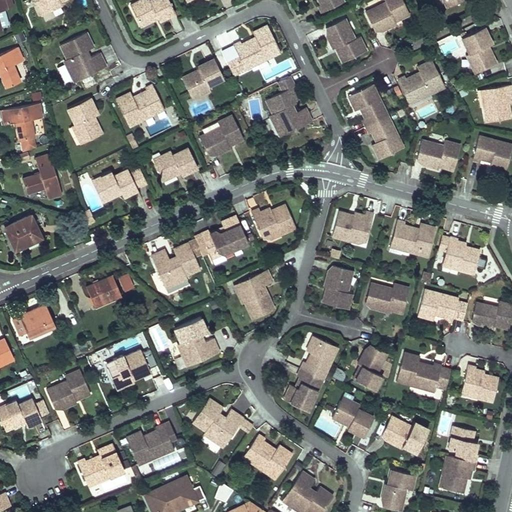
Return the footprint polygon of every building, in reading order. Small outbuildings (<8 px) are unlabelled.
[(11,0),(0,0),(0,29),(1,29),(0,25),(8,23),(4,9),(7,8),(6,7),(13,5),(11,0)] [(33,0),(40,14),(62,4),(60,1),(61,0),(33,0)] [(175,12),(169,0),(138,0),(137,1),(139,5),(131,9),(140,26),(151,20),(149,17),(156,14),(157,17),(159,20),(175,12)] [(322,12),(344,1),(343,0),(323,0),(324,2),(321,4),(318,5),(322,12)] [(365,12),(374,30),(380,27),(382,30),(396,23),(395,21),(393,17),(399,15),(400,18),(409,13),(402,0),(384,0),(385,2),(378,5),(380,9),(372,13),(371,9),(365,12)] [(467,0),(447,8),(450,16),(471,8),(467,0)] [(327,26),(330,32),(327,34),(333,48),(336,47),(339,45),(341,51),(338,52),(343,62),(366,50),(359,36),(355,38),(351,31),(348,33),(344,25),(347,23),(345,17),(327,26)] [(267,25),(252,32),(255,37),(257,41),(252,43),(246,41),(241,43),(240,41),(233,45),(242,64),(249,61),(256,63),(280,51),(267,25)] [(480,71),(497,63),(491,52),(488,53),(485,47),(488,45),(492,43),(484,26),(462,37),(470,53),(466,55),(472,65),(476,63),(480,71)] [(74,82),(106,66),(99,52),(90,57),(86,58),(83,51),(86,50),(93,47),(86,31),(60,44),(67,58),(64,60),(74,82)] [(20,81),(12,64),(23,60),(17,46),(0,53),(0,72),(6,87),(20,81)] [(208,85),(224,78),(214,58),(198,66),(199,69),(201,72),(194,76),(192,72),(182,77),(190,94),(198,90),(200,95),(210,89),(208,85)] [(413,95),(421,98),(445,86),(432,59),(417,66),(419,71),(421,75),(416,77),(411,75),(406,78),(405,76),(397,79),(407,98),(413,95)] [(249,61),(242,64),(245,69),(256,63),(249,61)] [(64,64),(59,66),(64,80),(70,77),(64,64)] [(278,81),(283,90),(265,99),(272,113),(269,115),(280,136),(311,121),(304,107),(295,111),(292,113),(289,106),(292,104),(299,101),(291,86),(294,85),(289,75),(278,81)] [(366,126),(387,115),(372,83),(348,95),(355,110),(360,108),(363,106),(368,116),(364,117),(362,118),(366,126)] [(133,97),(130,92),(115,99),(129,126),(153,114),(155,107),(162,103),(152,84),(149,86),(145,88),(146,90),(141,93),(139,98),(134,100),(133,97)] [(483,106),(486,121),(510,117),(508,107),(506,107),(505,103),(511,102),(509,93),(511,92),(509,84),(484,88),(487,105),(483,106)] [(90,96),(67,107),(75,124),(72,125),(77,135),(81,133),(85,141),(102,133),(97,122),(93,124),(90,117),(93,116),(98,113),(90,96)] [(34,137),(30,119),(42,117),(39,102),(2,109),(3,114),(4,123),(16,121),(19,140),(34,137)] [(164,108),(162,103),(155,107),(153,114),(164,108)] [(433,104),(418,109),(420,116),(435,111),(433,104)] [(363,106),(360,108),(364,117),(368,116),(363,106)] [(199,136),(208,154),(214,151),(216,154),(230,147),(229,145),(227,142),(233,139),(234,142),(243,138),(232,114),(202,129),(205,134),(199,136)] [(403,147),(387,115),(366,126),(369,133),(371,132),(375,130),(379,140),(376,141),(372,144),(379,158),(403,147)] [(375,130),(371,132),(376,141),(379,140),(375,130)] [(132,132),(126,135),(132,148),(138,146),(132,132)] [(506,170),(511,145),(511,144),(478,135),(472,159),(480,161),(480,158),(481,155),(492,158),(491,161),(489,166),(506,170)] [(421,139),(416,158),(423,160),(422,164),(437,168),(438,165),(438,162),(444,163),(443,167),(453,170),(460,144),(444,140),(443,145),(435,143),(434,147),(426,144),(427,141),(421,139)] [(188,147),(172,154),(170,151),(161,155),(162,159),(155,163),(163,180),(175,174),(174,171),(178,169),(181,175),(197,167),(188,147)] [(48,197),(62,193),(49,153),(35,157),(40,172),(22,178),(26,192),(44,186),(48,197)] [(102,180),(93,184),(102,202),(116,195),(114,192),(119,189),(121,192),(123,196),(138,189),(137,187),(147,182),(140,168),(130,173),(127,168),(113,175),(111,171),(100,176),(102,180)] [(100,176),(91,180),(93,184),(102,180),(100,176)] [(251,211),(262,237),(278,230),(280,233),(295,227),(285,203),(275,208),(276,210),(272,212),(271,210),(270,207),(260,211),(258,208),(251,211)] [(83,219),(92,216),(90,210),(82,212),(81,212),(83,216),(83,219)] [(348,236),(366,240),(373,213),(365,211),(364,214),(354,212),(353,215),(352,217),(348,216),(348,213),(338,210),(331,235),(347,239),(348,236)] [(15,250),(41,237),(31,214),(4,227),(15,250)] [(226,259),(223,253),(248,242),(236,215),(221,221),(223,226),(225,230),(220,232),(215,230),(209,232),(208,230),(201,233),(210,253),(212,258),(214,264),(226,259)] [(83,219),(85,225),(94,223),(92,216),(83,219)] [(401,253),(402,249),(428,256),(435,227),(426,224),(419,223),(418,228),(417,232),(412,231),(409,226),(404,224),(404,222),(396,220),(391,240),(390,246),(388,250),(401,253)] [(278,230),(262,237),(270,238),(280,233),(278,230)] [(445,250),(442,261),(459,266),(458,269),(473,273),(479,250),(469,247),(468,249),(464,248),(466,243),(457,240),(457,239),(441,234),(438,248),(445,250)] [(151,255),(165,287),(187,277),(185,274),(200,268),(195,256),(201,253),(195,239),(173,248),(176,255),(177,258),(170,261),(169,258),(165,249),(156,253),(151,255)] [(337,258),(339,251),(331,249),(330,256),(337,258)] [(322,302),(347,308),(352,293),(347,291),(349,284),(345,283),(347,274),(351,275),(352,269),(333,264),(331,271),(328,270),(325,280),(324,285),(326,286),(329,287),(328,293),(325,292),(322,302)] [(244,302),(252,318),(263,313),(274,308),(266,291),(260,294),(257,288),(263,285),(272,281),(266,269),(237,282),(241,290),(237,292),(242,303),(244,302)] [(423,273),(421,280),(429,282),(431,275),(423,273)] [(85,286),(94,305),(120,294),(112,274),(99,280),(85,286)] [(119,278),(125,289),(133,286),(127,274),(119,278)] [(402,312),(408,287),(393,283),(391,288),(384,286),(383,290),(374,287),(375,284),(370,282),(364,302),(371,303),(370,307),(385,311),(386,308),(387,305),(393,307),(392,310),(402,312)] [(257,288),(260,294),(266,291),(263,285),(257,288)] [(444,319),(452,321),(453,316),(462,318),(466,303),(457,301),(458,297),(424,288),(417,314),(433,318),(435,314),(435,310),(446,313),(445,316),(444,319)] [(508,328),(511,309),(511,303),(498,300),(497,306),(489,304),(488,307),(482,306),(482,303),(475,301),(471,319),(478,320),(477,323),(492,327),(494,322),(498,323),(497,325),(508,328)] [(18,315),(19,315),(12,318),(19,334),(26,332),(29,338),(55,326),(45,303),(31,309),(18,315)] [(177,344),(187,366),(214,354),(219,352),(213,337),(203,341),(200,343),(197,336),(200,335),(207,332),(200,316),(174,328),(180,342),(177,344)] [(304,361),(300,368),(322,378),(337,346),(313,335),(306,350),(310,352),(314,354),(309,363),(306,362),(304,361)] [(0,364),(14,358),(7,344),(0,348),(0,347),(0,364)] [(353,378),(374,389),(382,375),(376,372),(380,366),(377,364),(381,358),(383,360),(387,353),(371,344),(368,351),(365,349),(358,363),(362,366),(360,369),(358,368),(353,378)] [(106,366),(114,383),(127,378),(126,375),(130,373),(131,376),(133,379),(150,371),(140,348),(124,356),(123,354),(113,359),(115,363),(106,366)] [(435,385),(445,388),(450,369),(440,366),(441,365),(433,363),(432,365),(427,364),(422,366),(417,365),(418,361),(419,356),(404,352),(396,380),(422,387),(428,383),(435,385)] [(493,400),(498,377),(488,374),(487,377),(483,376),(484,370),(475,368),(475,366),(467,364),(461,390),(478,393),(477,397),(493,400)] [(322,378),(300,368),(297,375),(299,376),(303,378),(298,387),(295,386),(290,384),(283,399),(307,410),(322,378)] [(90,393),(79,369),(65,375),(67,380),(60,383),(61,387),(53,390),(51,387),(46,389),(54,408),(61,405),(62,408),(76,402),(75,399),(74,396),(79,394),(81,397),(90,393)] [(342,396),(340,400),(348,404),(350,400),(342,396)] [(34,402),(32,397),(17,403),(15,399),(4,404),(7,408),(0,411),(0,418),(5,430),(19,424),(18,420),(23,418),(25,421),(26,425),(31,423),(41,419),(40,415),(48,412),(42,398),(34,402)] [(203,433),(223,446),(243,417),(237,413),(230,409),(224,417),(222,420),(216,416),(218,413),(222,407),(208,397),(192,421),(205,430),(203,433)] [(340,400),(331,416),(344,423),(346,420),(350,422),(348,425),(347,428),(363,436),(373,416),(358,408),(360,405),(350,400),(348,404),(340,400)] [(56,411),(64,427),(69,425),(61,409),(56,411)] [(444,412),(440,427),(450,429),(453,414),(444,412)] [(416,451),(428,428),(413,421),(411,425),(404,422),(402,425),(396,422),(398,419),(391,415),(382,433),(388,436),(387,439),(400,446),(402,444),(403,441),(409,444),(407,447),(416,451)] [(138,464),(162,453),(165,446),(172,443),(170,439),(176,437),(169,421),(163,424),(156,427),(157,429),(151,432),(150,437),(145,439),(143,436),(141,430),(126,437),(138,464)] [(455,456),(474,461),(476,453),(474,453),(476,441),(469,439),(469,437),(471,437),(473,429),(457,425),(455,436),(450,435),(447,447),(456,449),(455,456)] [(251,455),(253,463),(275,478),(292,453),(284,448),(278,444),(275,449),(273,452),(268,449),(267,443),(263,440),(264,438),(257,434),(245,451),(251,455)] [(92,478),(100,481),(124,470),(112,443),(97,449),(100,454),(101,458),(96,460),(91,458),(86,460),(85,458),(77,461),(86,481),(92,478)] [(165,446),(162,453),(174,448),(172,443),(165,446)] [(245,451),(242,456),(253,463),(251,455),(245,451)] [(438,486),(462,491),(464,481),(462,481),(463,476),(469,478),(471,468),(472,469),(474,461),(455,456),(449,455),(445,471),(442,471),(438,486)] [(218,459),(210,472),(217,476),(226,463),(218,459)] [(184,468),(141,490),(152,511),(166,511),(198,498),(184,468)] [(412,490),(415,474),(391,469),(389,479),(391,480),(390,484),(385,483),(382,498),(385,499),(383,506),(401,510),(402,502),(399,502),(401,495),(404,496),(406,488),(412,490)] [(301,470),(281,499),(300,511),(301,511),(303,510),(306,511),(320,511),(332,495),(318,485),(314,492),(312,494),(306,490),(308,487),(314,479),(309,475),(301,470)] [(92,478),(86,481),(88,486),(100,481),(92,478)] [(226,502),(233,488),(220,482),(213,496),(226,502)] [(0,509),(10,506),(6,495),(4,491),(0,492),(0,509)] [(252,498),(225,507),(227,511),(271,511),(272,511),(252,498)]
